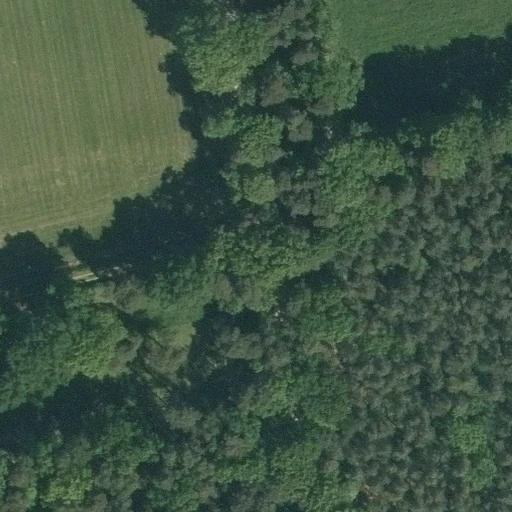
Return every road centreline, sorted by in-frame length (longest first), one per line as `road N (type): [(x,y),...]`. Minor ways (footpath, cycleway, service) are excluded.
road 1 (track): [(223,0),(317,511)]
road 2 (track): [(293,384),(0,460)]
road 3 (track): [(268,235),(0,298)]
